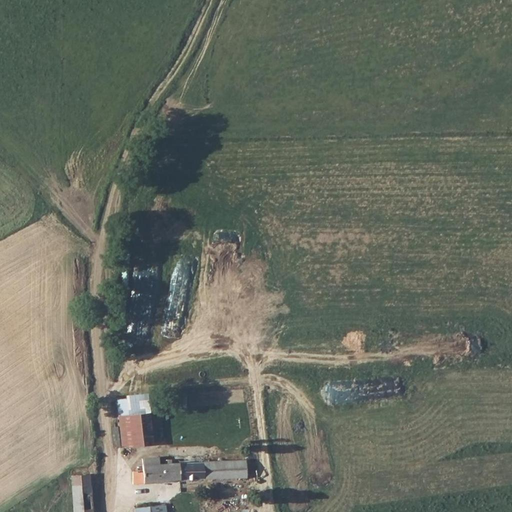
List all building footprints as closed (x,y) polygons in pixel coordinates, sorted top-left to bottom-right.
[(320,347),(344,347),(344,335),(320,335),(320,347)] [(360,335),(348,337),(350,349),(363,346),(360,335)] [(381,369),(381,355),(311,352),(311,367),(381,369)] [(122,447),(154,444),(151,413),(120,416),(122,447)] [(160,464),(160,456),(144,457),(144,471),(138,471),(138,469),(134,469),(134,483),(164,481),(185,478),(247,476),(247,459),(210,460),(160,464)] [(73,474),(73,484),(92,484),(92,474),(73,474)] [(93,511),(92,484),(73,484),(74,511),(93,511)]
